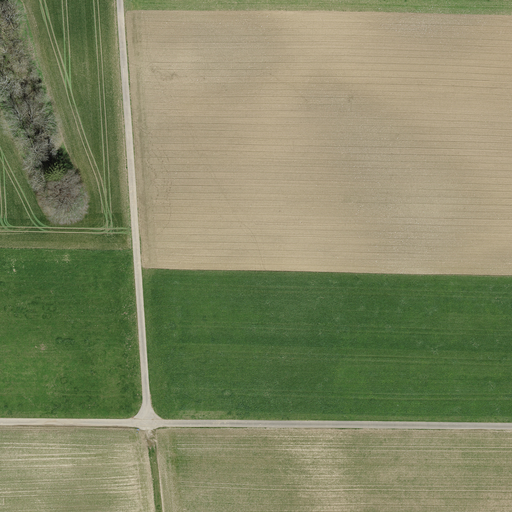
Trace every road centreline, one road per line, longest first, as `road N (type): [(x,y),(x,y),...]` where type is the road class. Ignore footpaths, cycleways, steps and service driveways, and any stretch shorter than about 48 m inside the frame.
road 1 (track): [(0,429),(511,431)]
road 2 (track): [(151,429),(122,0)]
